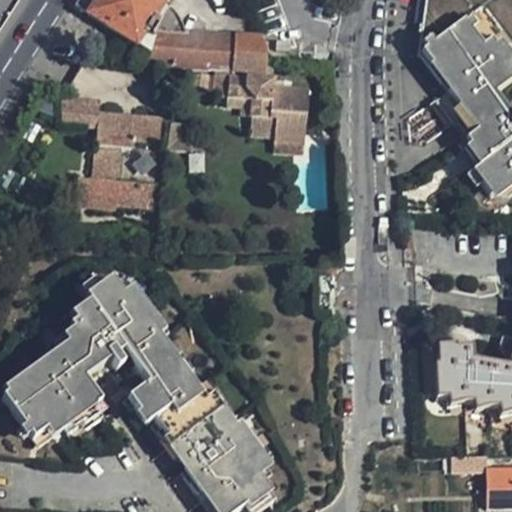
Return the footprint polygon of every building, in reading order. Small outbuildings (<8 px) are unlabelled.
[(77,0),(73,6),(148,55),(144,68),(264,79),(264,77),(265,54),(261,43),(154,33),(105,0),(77,0)] [(105,0),(154,33),(174,1),(171,0),(105,0)] [(511,0),(425,0),(424,9),(418,51),(423,58),(430,69),(442,87),(471,131),(452,148),(488,199),(511,183),(511,0)] [(249,140),(274,142),(273,156),(284,157),(301,158),(302,149),(306,92),(290,90),(273,89),(273,84),(212,80),(211,94),(225,96),(225,100),(248,101),(247,120),(251,121),(249,140)] [(161,122),(100,116),(94,183),(79,182),(76,209),(116,213),(117,209),(154,212),(156,189),(120,186),(123,152),(132,152),(133,145),(160,148),(161,122)] [(333,277),(314,276),(313,304),(325,305),(326,316),(333,316),(333,277)] [(48,372),(9,397),(34,442),(68,422),(72,427),(114,403),(96,372),(136,347),(160,388),(140,401),(157,429),(163,426),(210,507),(214,505),(218,511),(257,511),(271,504),(256,480),(263,474),(237,432),(231,437),(214,412),(209,416),(200,403),(193,408),(185,395),(192,390),(176,364),(171,367),(164,354),(172,349),(143,300),(137,304),(126,286),(102,302),(109,313),(83,329),(92,342),(45,368),(48,372)] [(434,344),(433,406),(462,407),(462,410),(487,410),(487,412),(509,412),(509,414),(511,414),(511,373),(487,371),(487,366),(474,366),(474,347),(453,348),(453,343),(434,344)] [(440,462),(439,472),(473,472),(473,461),(440,462)] [(473,472),(484,471),(484,461),(473,461),(473,472)] [(486,509),(511,508),(511,470),(484,471),(486,509)]
